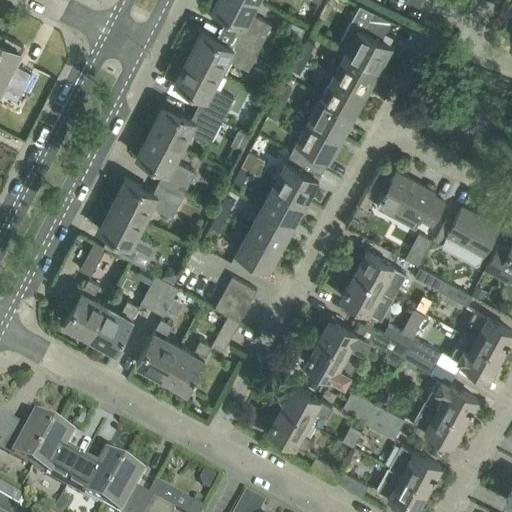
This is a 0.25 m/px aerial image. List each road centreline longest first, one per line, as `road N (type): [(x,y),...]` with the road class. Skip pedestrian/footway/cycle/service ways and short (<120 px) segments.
road 1 (residential): [(380,129),(211,448)]
road 2 (residential): [(0,329),(147,56)]
road 3 (residential): [(211,448),(0,332)]
road 4 (residential): [(104,34),(0,237)]
road 5 (residential): [(511,198),(380,129)]
road 6 (residential): [(380,129),(423,42),(468,47)]
road 7 (residential): [(451,511),(511,403)]
